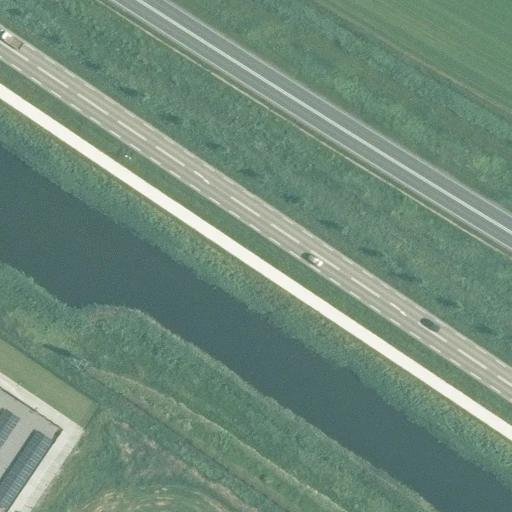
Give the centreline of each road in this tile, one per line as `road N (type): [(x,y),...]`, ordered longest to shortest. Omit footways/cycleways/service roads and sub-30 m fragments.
road 1 (secondary): [(511,386),(0,43)]
road 2 (trunk): [(511,232),(138,0)]
